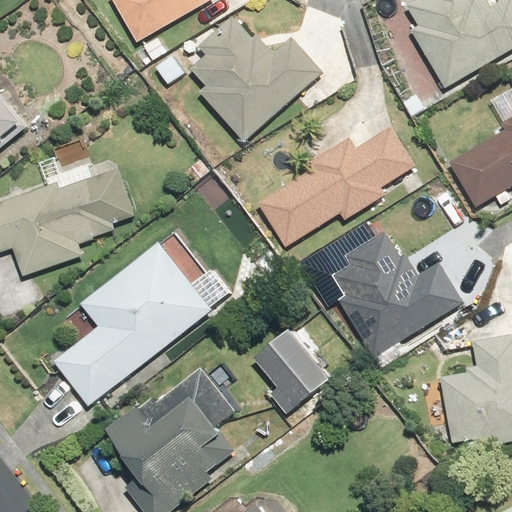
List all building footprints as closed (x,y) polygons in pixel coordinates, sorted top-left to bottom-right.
[(118,0),(142,42),(217,0),(118,0)] [(451,89),(511,52),(511,0),(507,0),(496,7),(491,0),(423,0),(412,7),(423,26),(416,30),(451,89)] [(251,142),(328,73),(298,38),(279,55),(262,36),(259,39),(239,17),(205,46),(213,54),(197,69),(212,86),(206,92),(251,142)] [(0,152),(34,125),(8,92),(5,95),(0,88),(0,152)] [(511,91),(495,102),(511,130),(455,163),(481,207),(511,189),(511,91)] [(387,188),(421,167),(396,127),(362,148),(355,137),(315,162),(320,169),(264,204),(291,247),(347,213),(352,220),(391,196),(387,188)] [(63,183),(0,204),(0,255),(18,249),(28,277),(88,256),(83,244),(121,231),(118,224),(139,217),(123,169),(65,189),(63,183)] [(379,357),(469,302),(445,263),(423,277),(410,255),(406,258),(391,233),(353,256),(358,265),(340,276),(353,296),(345,301),(379,357)] [(93,407),(220,310),(168,243),(89,304),(106,325),(58,362),(93,407)] [(346,387),(299,328),(264,356),(284,382),(270,393),(297,427),(346,387)] [(511,443),(511,338),(485,344),(489,363),(474,366),(474,371),(449,376),(463,453),(511,443)] [(166,397),(120,428),(154,479),(138,491),(152,511),(182,511),(230,480),(223,469),(249,451),(229,422),(244,412),(216,372),(170,403),(166,397)] [(227,511),(224,507),(217,511),(294,511),(286,501),(270,511),(249,511),(247,511),(227,511)]
